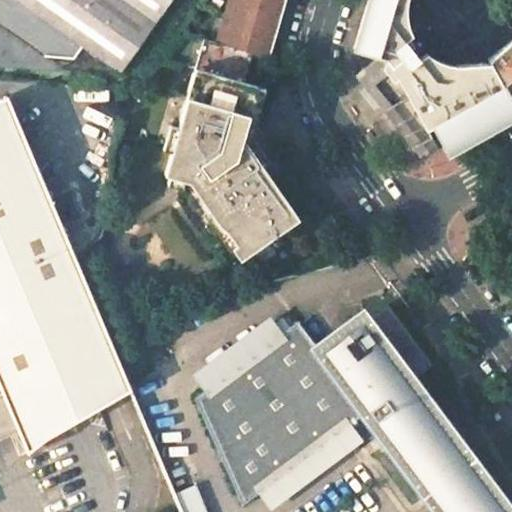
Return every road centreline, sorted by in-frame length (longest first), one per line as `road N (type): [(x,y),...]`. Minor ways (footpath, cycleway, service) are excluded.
road 1 (residential): [(326,0),(316,77),(329,114),(405,219)]
road 2 (residential): [(405,219),(511,365)]
road 3 (residential): [(405,219),(511,162)]
